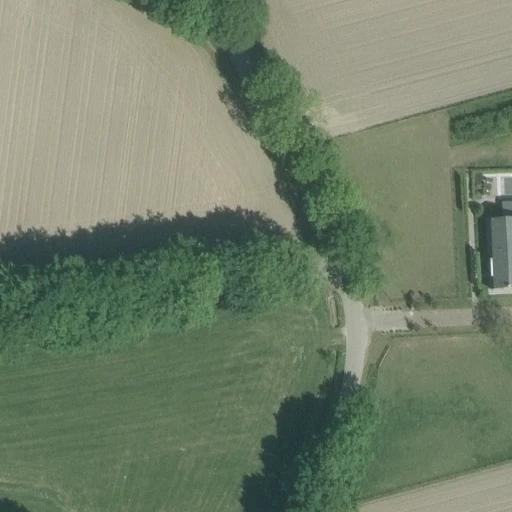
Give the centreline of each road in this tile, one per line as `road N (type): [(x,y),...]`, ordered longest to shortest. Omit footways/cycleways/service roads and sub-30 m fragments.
road 1 (unclassified): [(299,511),(348,395),(356,330),(350,295),(325,226),(210,0)]
road 2 (unknown): [(356,330),(511,314)]
